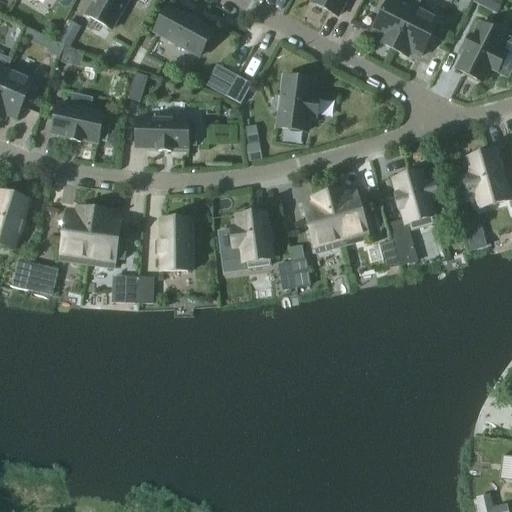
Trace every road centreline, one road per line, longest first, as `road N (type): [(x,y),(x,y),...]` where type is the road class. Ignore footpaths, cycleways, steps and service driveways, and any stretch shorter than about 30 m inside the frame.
road 1 (residential): [(459,124),(277,173),(166,185),(59,170),(0,150)]
road 2 (residential): [(459,124),(234,0)]
